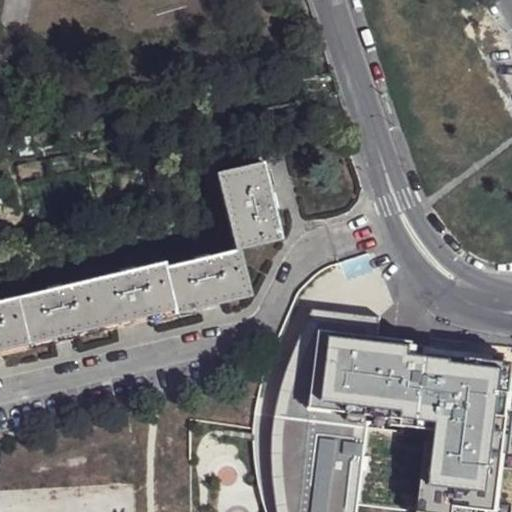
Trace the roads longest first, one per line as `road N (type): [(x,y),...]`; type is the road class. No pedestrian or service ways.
road 1 (tertiary): [(511,289),(455,270),(419,230),(349,66)]
road 2 (tertiary): [(349,66),(386,206),(425,274),(450,296)]
